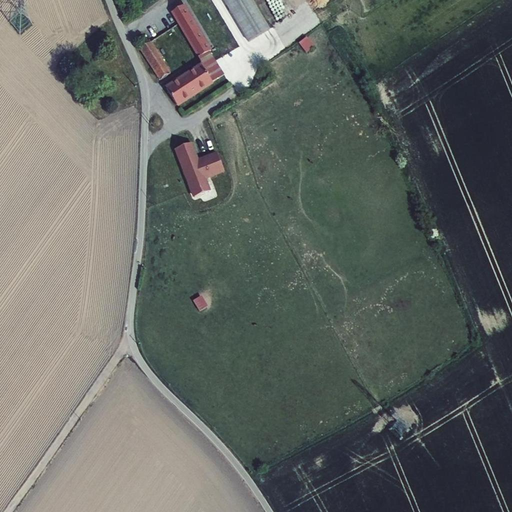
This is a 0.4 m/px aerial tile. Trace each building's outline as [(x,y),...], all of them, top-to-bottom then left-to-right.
[(169,87),(179,104),(193,96),(195,100),(204,95),(202,90),(222,78),(211,59),(219,54),(194,13),(183,20),(209,63),(169,87)] [(305,54),(314,47),(306,37),(298,43),(305,54)] [(156,44),(146,50),(164,80),(173,74),(156,44)] [(192,143),(174,150),(192,201),(211,194),(206,181),(225,174),(217,154),(198,160),(192,143)] [(200,295),(192,301),(199,312),(207,306),(200,295)]
